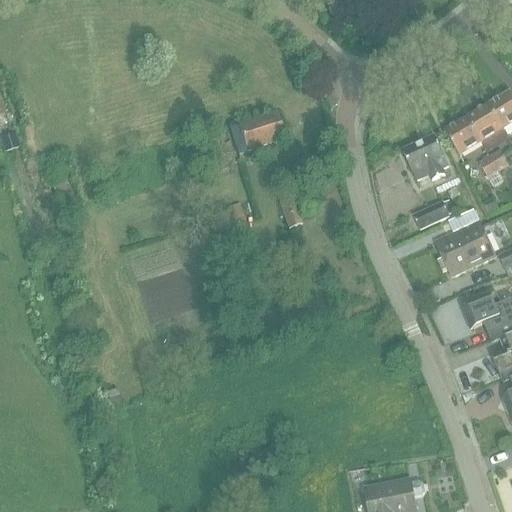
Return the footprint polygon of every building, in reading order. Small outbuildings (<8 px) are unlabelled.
[(489,107),(503,132),(511,127),(511,98),(510,95),(489,107)] [(482,145),(503,132),(489,107),(467,121),(482,145)] [(236,156),(284,142),(276,115),(235,127),(234,123),(227,125),(236,156)] [(460,159),(482,145),(467,121),(445,134),(460,159)] [(13,134),(0,138),(0,139),(4,152),(17,148),(19,147),(15,133),(13,134)] [(434,138),(415,147),(403,153),(417,183),(429,177),(432,184),(445,178),(442,172),(449,169),(434,138)] [(490,159),(499,173),(510,167),(501,153),(490,159)] [(488,180),(499,173),(490,159),(479,166),(488,180)] [(66,171),(43,178),(56,224),(80,217),(66,171)] [(293,193),(301,216),(315,211),(307,188),(293,193)] [(289,231),(300,227),(289,194),(278,198),(289,231)] [(495,202),(486,207),(489,214),(499,209),(495,202)] [(442,205),(415,217),(413,219),(420,233),(449,219),(442,205)] [(452,281),(496,260),(479,225),(436,245),(452,281)] [(511,251),(500,257),(509,278),(511,277),(511,251)] [(491,342),(511,334),(511,305),(502,309),(496,295),(463,308),(472,331),(485,326),(491,342)] [(506,382),(511,379),(511,334),(491,342),(491,343),(500,340),(506,356),(494,360),(503,384),(506,382)] [(468,351),(476,375),(494,369),(487,345),(468,351)] [(511,379),(506,382),(510,381),(511,386),(511,397),(503,401),(511,423),(511,379)] [(475,410),(495,405),(491,394),(472,400),(475,410)] [(118,397),(107,400),(111,413),(121,410),(118,397)] [(369,511),(415,511),(413,498),(421,497),(424,493),(423,486),(419,483),(410,485),(410,483),(365,491),(369,511)]
